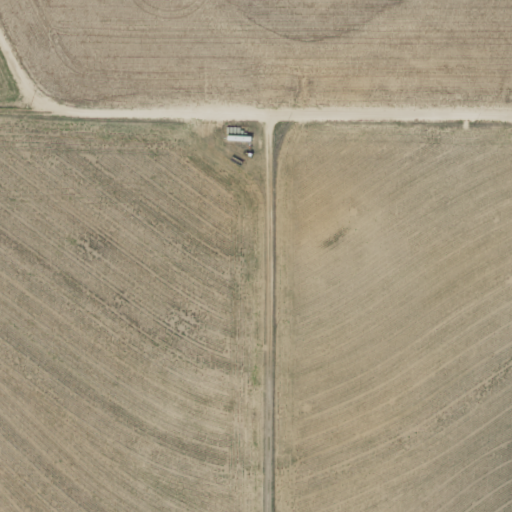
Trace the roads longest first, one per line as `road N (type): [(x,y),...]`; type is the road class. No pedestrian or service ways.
road 1 (residential): [(278,511),(288,104)]
road 2 (residential): [(511,106),(288,104)]
